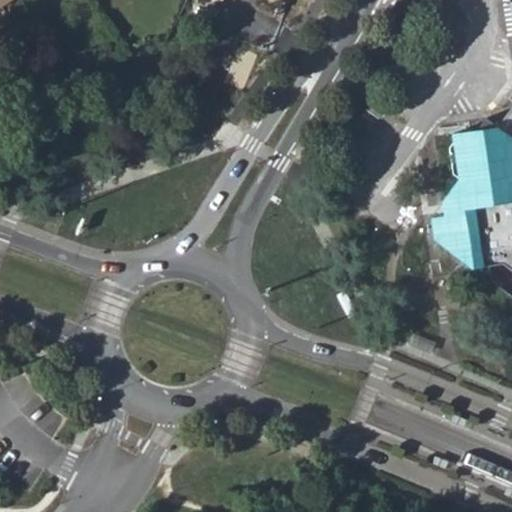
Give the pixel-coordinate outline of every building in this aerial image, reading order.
[(458,174),(419,227),(470,266),(503,260),(511,266),(511,0),(509,0),(511,24),(511,103),(498,122),(486,114),(477,125),(452,128),(458,174)] [(414,330),(410,341),(434,351),(439,340),(414,330)] [(453,414),(450,420),(464,427),(467,420),(453,414)] [(433,456),(430,463),(445,469),(447,463),(433,456)] [(511,489),(505,487),(502,494),(511,498),(511,489)]
